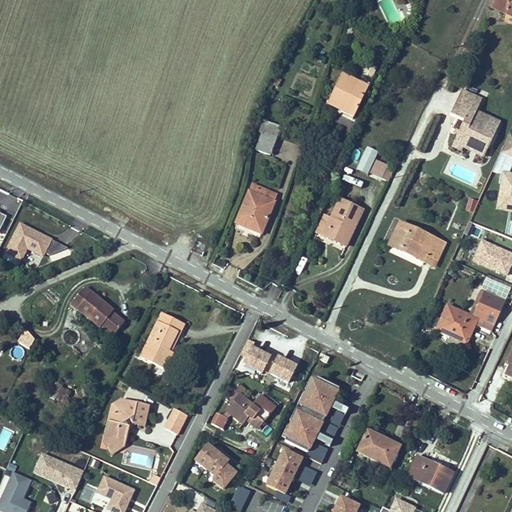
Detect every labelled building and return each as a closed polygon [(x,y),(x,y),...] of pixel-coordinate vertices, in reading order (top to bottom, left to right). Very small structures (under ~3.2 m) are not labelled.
[(511,0),(495,0),(492,7),(511,16),(511,0)] [(377,67),(367,63),(362,75),(371,80),(377,67)] [(355,115),(368,88),(341,75),(327,104),(336,109),(337,106),(355,115)] [(277,78),(273,85),(278,88),(281,80),(277,78)] [(487,148),(500,123),(476,112),(482,101),(462,91),(450,115),(464,121),(452,145),(461,150),(463,147),(466,140),(469,139),(487,148)] [(355,115),(337,106),(336,109),(341,111),(340,113),(353,119),(355,115)] [(255,150),(270,156),(280,128),(263,121),(259,132),(262,134),(255,150)] [(511,136),(509,135),(502,153),(511,157),(511,136)] [(487,148),(469,139),(466,140),(463,147),(483,157),(487,148)] [(381,179),(386,170),(388,166),(376,160),(369,173),(381,179)] [(345,174),(358,179),(361,172),(348,168),(345,174)] [(381,179),(388,182),(393,173),(386,170),(381,179)] [(511,175),(504,174),(499,204),(511,206),(511,175)] [(255,195),(258,188),(252,185),(249,192),(255,195)] [(333,197),(339,200),(345,188),(339,185),(333,197)] [(249,192),(235,224),(244,227),(245,224),(251,227),(250,230),(261,234),(276,195),(258,188),(255,195),(249,192)] [(464,210),(474,212),(476,199),(467,197),(464,210)] [(345,247),(362,211),(339,200),(330,220),(322,236),(345,247)] [(316,234),(322,236),(330,220),(324,217),(316,234)] [(27,249),(44,257),(53,238),(19,221),(2,256),(20,265),(27,249)] [(435,240),(400,224),(390,246),(401,252),(402,250),(414,255),(413,257),(433,267),(440,251),(432,247),(435,240)] [(432,247),(440,251),(444,244),(435,240),(432,247)] [(511,246),(510,246),(506,256),(500,253),(497,260),(511,266),(511,246)] [(487,276),(480,291),(484,293),(504,302),(511,288),(487,276)] [(110,309),(84,288),(71,304),(100,328),(102,325),(114,335),(124,323),(108,310),(110,309)] [(484,293),(480,291),(469,316),(472,318),(484,293)] [(504,302),(484,293),(472,318),(469,316),(447,307),(436,331),(466,344),(475,325),(491,332),(504,302)] [(140,358),(164,370),(172,353),(170,352),(167,351),(176,332),(179,333),(183,324),(162,314),(140,358)] [(34,340),(27,332),(20,344),(29,349),(34,340)] [(170,352),(179,333),(176,332),(167,351),(170,352)] [(240,361),(290,383),(298,363),(249,341),(240,361)] [(303,360),(301,368),(307,370),(309,362),(303,360)] [(285,439),(308,450),(314,438),(317,432),(329,407),(332,401),(339,387),(316,376),(315,378),(311,376),(282,436),(286,437),(285,439)] [(56,383),(48,396),(54,400),(62,386),(56,383)] [(232,403),(222,416),(216,414),(211,424),(222,430),(227,419),(231,414),(242,423),(245,419),(248,415),(252,418),(248,422),(257,429),(274,407),(259,395),(251,404),(239,394),(243,390),(236,384),(229,393),(236,399),(232,403)] [(236,399),(229,393),(225,397),(232,403),(236,399)] [(121,401),(112,406),(105,437),(109,439),(113,445),(120,441),(124,442),(128,427),(125,423),(129,420),(132,424),(144,427),(148,407),(132,404),(126,408),(122,401),(121,401)] [(348,409),(332,401),(329,407),(345,415),(348,409)] [(331,408),(325,420),(340,427),(345,415),(331,408)] [(179,431),(187,416),(174,409),(166,424),(179,431)] [(325,421),(319,433),(333,440),(339,428),(325,421)] [(333,440),(317,432),(314,438),(330,446),(333,440)] [(367,432),(357,452),(389,468),(399,447),(367,432)] [(123,446),(124,442),(120,441),(113,445),(109,439),(105,437),(104,442),(112,453),(123,446)] [(326,456),(329,449),(316,443),(313,449),(326,456)] [(231,463),(209,444),(195,459),(217,478),(215,481),(225,490),(238,475),(228,466),(231,463)] [(285,448),(266,486),(276,492),(284,495),(303,457),(285,448)] [(313,449),(309,457),(322,463),(326,456),(313,449)] [(83,471),(42,453),(34,471),(75,489),(83,471)] [(348,470),(354,458),(349,456),(343,467),(348,470)] [(452,474),(417,457),(408,477),(443,494),(452,474)] [(317,473),(303,465),(296,479),(310,487),(317,473)] [(30,480),(13,472),(0,501),(0,510),(4,511),(26,511),(30,503),(22,499),(30,480)] [(153,475),(149,483),(156,486),(160,479),(153,475)] [(124,511),(134,491),(104,477),(97,493),(112,499),(107,509),(113,511),(112,511),(124,511)] [(229,508),(237,511),(240,511),(250,492),(239,487),(229,508)] [(287,505),(291,499),(284,495),(276,492),(273,498),(287,505)] [(355,511),(358,506),(340,498),(332,511),(355,511)]
